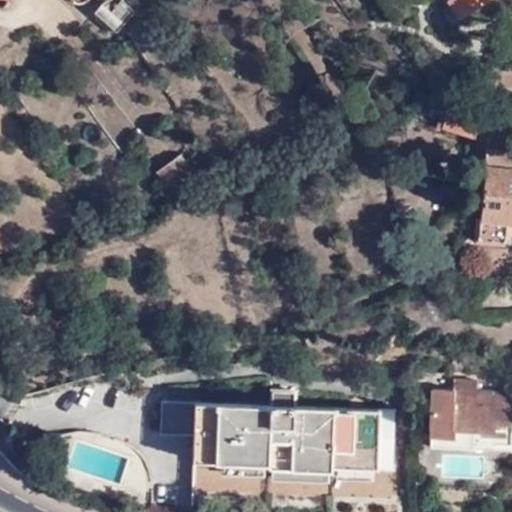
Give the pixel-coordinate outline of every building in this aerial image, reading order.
[(96,11),(115,30),(117,32),(137,12),(124,0),(122,0),(113,11),(104,3),(96,11)] [(450,0),(459,14),(482,0),(450,0)] [(448,128),(478,137),(486,106),(457,98),(448,128)] [(374,137),(363,142),(368,157),(379,153),(374,137)] [(505,170),(508,145),(492,143),(489,168),(505,170)] [(511,145),(508,145),(505,170),(489,168),(479,238),(507,241),(509,223),(511,223),(511,145)] [(199,180),(181,155),(158,172),(175,196),(199,180)] [(510,443),(510,423),(508,423),(509,389),(475,388),(475,378),(452,377),(451,388),(431,387),(430,445),(464,446),(464,442),(510,443)] [(280,409),(159,406),(158,441),(194,442),(193,467),(219,467),(219,478),(263,479),(263,469),(269,470),(269,481),(329,483),(329,473),(331,472),(331,470),(334,470),(334,481),(371,482),(371,469),(375,469),(377,412),(280,409)]
